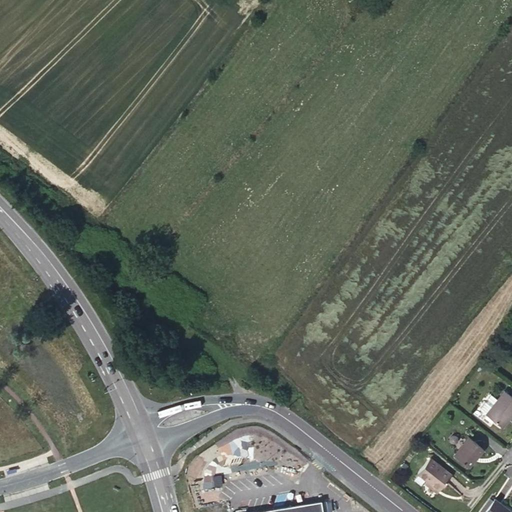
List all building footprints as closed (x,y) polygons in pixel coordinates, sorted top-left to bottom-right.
[(486,414),(503,427),(511,415),(511,396),(504,390),(497,399),(486,414)] [(481,410),(486,414),(497,399),(490,394),(480,407),(481,410)] [(484,449),(468,437),(454,454),(469,467),(484,449)] [(417,473),(427,480),(439,490),(451,474),(429,457),(417,473)] [(439,490),(427,480),(425,483),(437,493),(439,490)] [(479,511),(483,511),(492,500),(489,498),(479,511)] [(483,511),(511,511),(494,498),(492,500),(483,511)] [(325,511),(323,499),(246,511),(325,511)]
